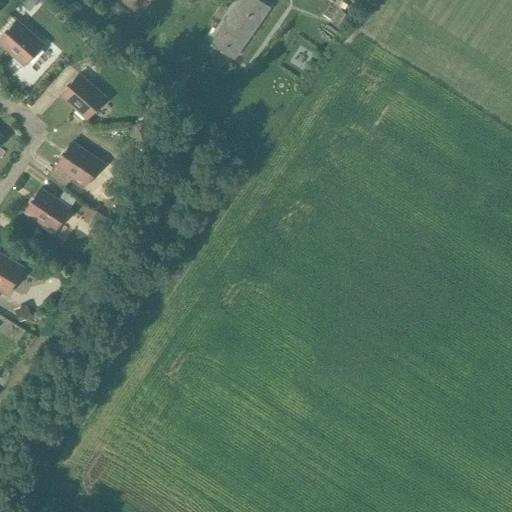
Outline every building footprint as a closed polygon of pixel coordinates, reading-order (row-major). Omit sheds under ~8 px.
[(271,7),(260,0),(242,0),(223,27),(221,25),(211,40),(236,58),(271,7)] [(349,0),(346,5),(352,9),(357,2),(359,3),(360,0),(349,0)] [(43,44),(17,20),(0,39),(0,41),(16,55),(13,59),(22,67),(25,64),(43,44)] [(106,97),(79,74),(61,94),(78,109),(75,112),(84,121),(87,117),(88,118),(106,97)] [(101,162),(72,142),(57,164),(76,177),(73,181),(83,188),(86,184),(101,162)] [(70,208),(41,188),(26,211),(44,223),(42,227),(52,234),(55,230),(70,208)] [(0,290),(7,295),(23,268),(0,253),(0,290)] [(17,313),(13,319),(25,326),(32,314),(20,307),(17,313)]
